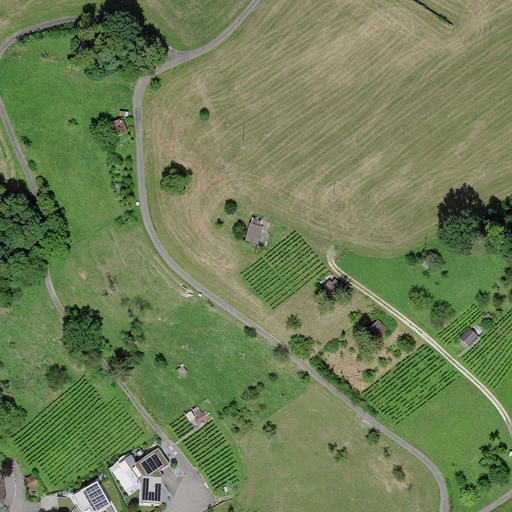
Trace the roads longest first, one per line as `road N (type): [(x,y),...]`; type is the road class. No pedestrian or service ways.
road 1 (track): [(255,0),(208,47),(151,72),(137,90),(147,226),(158,251),(193,287),(419,456),(439,484),(442,511)]
road 2 (track): [(158,434),(49,292),(37,203),(0,109)]
road 3 (track): [(331,255),(350,282),(494,401),(511,431)]
road 4 (track): [(0,48),(44,23),(97,18),(178,61)]
